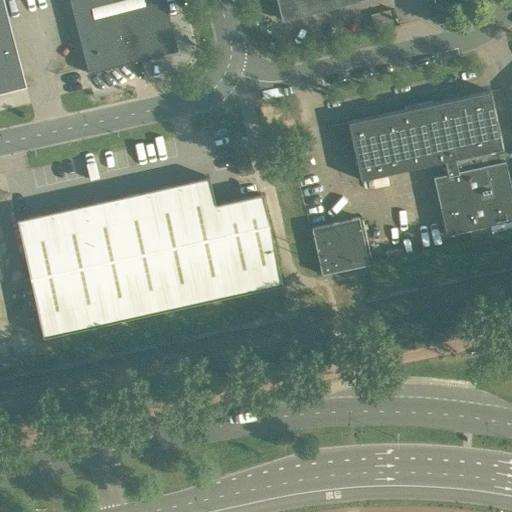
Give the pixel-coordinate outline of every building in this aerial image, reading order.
[(0,0),(0,93),(25,87),(2,0),(0,0)] [(176,50),(167,16),(163,0),(68,0),(87,73),(176,50)] [(276,0),(281,19),(355,0),(276,0)] [(488,91),(347,122),(360,179),(444,160),(447,173),(433,176),(445,234),(511,219),(511,196),(504,161),(457,171),(454,158),(501,148),(488,91)] [(253,172),(245,143),(231,146),(240,176),(253,172)] [(234,294),(214,204),(208,176),(176,184),(202,302),(234,294)] [(176,184),(144,191),(170,309),(202,302),(176,184)] [(138,316),(170,309),(144,191),(112,198),(138,316)] [(214,204),(234,294),(281,284),(261,193),(214,204)] [(138,316),(112,198),(80,205),(106,323),(138,316)] [(48,212),(75,330),(106,323),(80,205),(48,212)] [(75,330),(48,212),(16,219),(42,337),(75,330)] [(311,227),(321,274),(368,263),(357,217),(311,227)]
